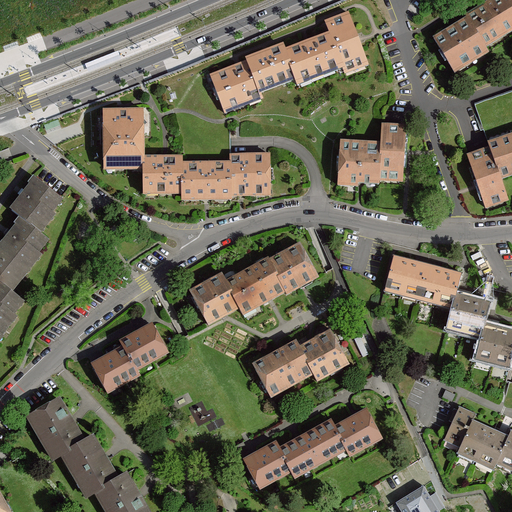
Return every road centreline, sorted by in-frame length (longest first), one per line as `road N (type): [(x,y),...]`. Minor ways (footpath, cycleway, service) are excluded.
road 1 (secondary): [(0,120),(298,0)]
road 2 (residential): [(200,245),(307,213),(426,234),(511,230)]
road 3 (residential): [(0,411),(112,305),(200,245)]
road 4 (residential): [(0,120),(113,206),(200,245)]
road 5 (secondary): [(209,0),(0,82)]
